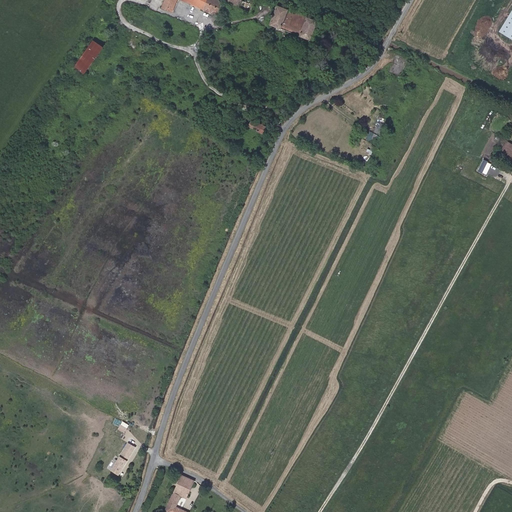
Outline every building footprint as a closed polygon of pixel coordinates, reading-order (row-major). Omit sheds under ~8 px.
[(177,13),(182,0),(220,14),(225,2),(252,13),(257,0),(165,0),(162,7),(177,13)] [(274,18),(272,24),(314,40),(320,25),(325,27),(327,23),(276,3),(275,7),(278,8),(277,12),(274,11),(272,17),(274,18)] [(511,13),(501,31),(511,38),(511,13)] [(86,75),(105,48),(93,40),(75,68),(86,75)] [(398,55),(389,71),(398,76),(407,60),(398,55)] [(250,131),(263,137),(269,124),(259,120),(258,122),(254,121),(250,131)] [(374,132),(380,135),(384,125),(378,122),(374,132)] [(488,125),(473,157),(480,160),(482,157),(489,160),(498,142),(497,142),(499,138),(495,136),(496,134),(493,133),(495,128),(488,125)] [(371,132),(367,139),(374,143),(378,135),(371,132)] [(511,156),(511,132),(501,150),(511,156)] [(121,425),(118,429),(125,433),(127,428),(121,425)] [(127,440),(130,442),(138,448),(141,441),(130,435),(127,440)] [(130,442),(111,470),(120,476),(138,448),(130,442)] [(180,500),(186,503),(196,482),(183,475),(166,510),(169,511),(189,511),(177,506),(180,500)]
